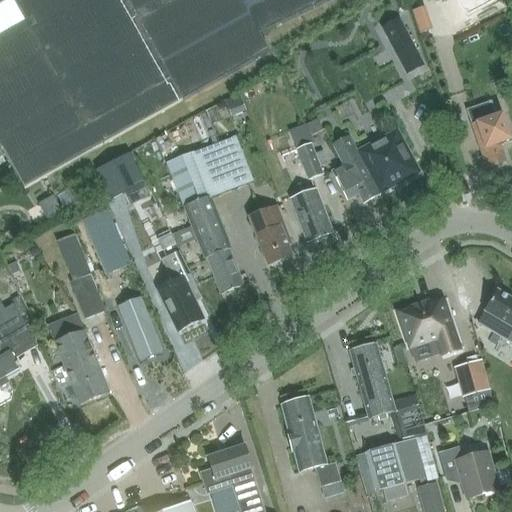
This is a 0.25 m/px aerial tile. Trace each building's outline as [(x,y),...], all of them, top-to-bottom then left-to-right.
[(0,0),(0,147),(0,148),(2,151),(3,150),(25,190),(136,128),(183,102),(270,53),(240,0),(0,0)] [(241,0),(261,36),(334,0),(241,0)] [(399,21),(382,31),(406,76),(423,66),(399,21)] [(493,105),(468,114),(487,169),(506,162),(501,146),(511,141),(511,140),(503,114),(497,116),(493,105)] [(398,131),(357,152),(380,195),(420,174),(398,131)] [(380,195),(357,152),(349,137),(333,146),(344,167),(333,173),(348,202),(359,196),(363,204),(380,196),(380,195)] [(233,138),(168,163),(201,249),(205,248),(222,292),(241,285),(224,240),(229,238),(212,196),(250,182),(233,138)] [(309,181),(323,175),(311,145),(297,151),(309,181)] [(333,234),(316,191),(291,201),(307,243),(333,234)] [(63,214),(53,196),(38,204),(48,222),(63,214)] [(288,246),(293,244),(279,207),(250,218),(268,266),(270,266),(276,271),(287,267),(287,259),(293,257),(288,246)] [(110,213),(87,223),(109,276),(132,266),(133,266),(110,213)] [(73,282),(91,275),(75,236),(57,243),(73,282)] [(201,299),(179,252),(166,259),(177,281),(157,290),(178,331),(202,319),(194,302),(201,299)] [(22,274),(14,256),(6,260),(14,278),(22,274)] [(85,321),(105,313),(91,275),(73,282),(70,283),(85,321)] [(511,301),(498,293),(478,325),(511,344),(511,301)] [(0,325),(2,329),(21,318),(13,305),(7,309),(0,296),(0,325)] [(118,308),(140,363),(164,354),(141,298),(118,308)] [(409,351),(436,343),(441,359),(462,352),(445,300),(430,305),(429,302),(396,313),(409,351)] [(48,328),(64,367),(93,356),(78,317),(48,328)] [(35,342),(25,326),(21,318),(2,329),(7,337),(0,340),(0,389),(9,384),(5,378),(19,370),(11,356),(35,342)] [(377,345),(350,353),(370,421),(396,413),(377,345)] [(109,394),(93,356),(64,367),(79,406),(109,394)] [(489,392),(464,399),(468,414),(493,407),(489,392)] [(309,398),(282,406),(300,474),(315,469),(321,489),(341,482),(335,464),(327,466),(309,398)] [(376,493),(426,478),(416,441),(366,455),(376,493)] [(213,471),(201,475),(208,494),(208,495),(210,494),(215,511),(236,511),(241,511),(263,511),(253,479),(250,470),(252,470),(244,447),(209,459),(213,471)] [(461,474),(468,499),(500,490),(489,452),(464,459),(460,447),(439,453),(447,478),(461,474)] [(423,511),(444,511),(437,484),(418,489),(423,511)] [(193,511),(190,503),(167,511),(193,511)]
